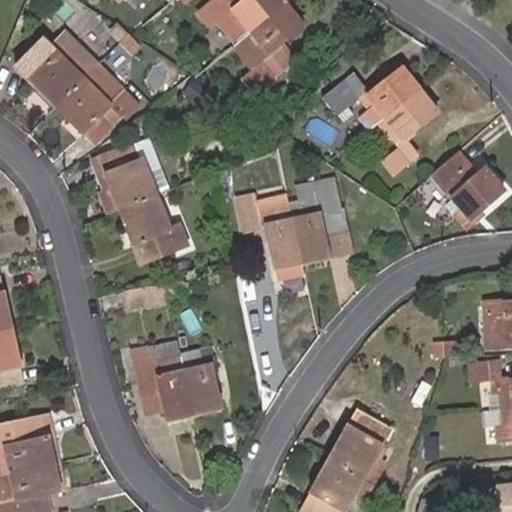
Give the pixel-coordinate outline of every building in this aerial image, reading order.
[(218,20),(236,42),(285,3),(282,0),(244,0),(235,8),(228,0),(212,0),(199,11),(211,26),(218,20)] [(285,3),(236,42),(246,55),(255,48),(265,61),(243,79),(254,92),(281,70),(267,54),(279,45),(303,24),(285,3)] [(120,43),(128,35),(120,27),(116,24),(108,31),(120,43)] [(16,67),(57,106),(90,73),(88,72),(97,64),(65,33),(51,47),(43,39),(16,67)] [(134,41),(128,35),(120,43),(125,48),(134,41)] [(139,46),(134,41),(125,48),(131,54),(139,46)] [(292,61),(279,45),(267,54),(281,70),(292,61)] [(137,105),(98,66),(90,73),(57,106),(96,146),(137,105)] [(359,118),(369,131),(380,123),(419,89),(402,68),(369,95),(352,75),(323,98),(336,114),(359,97),(369,110),(359,118)] [(194,81),(178,93),(188,107),(204,95),(194,81)] [(438,112),(419,89),(380,123),(400,146),(382,161),(394,175),(417,154),(405,140),(438,112)] [(97,192),(106,215),(119,209),(156,194),(169,189),(149,138),(97,159),(109,188),(102,190),(97,192)] [(456,152),(431,175),(462,209),(455,215),(467,230),(475,223),(471,219),(504,189),(485,168),(477,175),(456,152)] [(90,162),(102,190),(109,188),(97,159),(90,162)] [(194,183),(198,194),(216,188),(212,176),(194,183)] [(317,213),(319,212),(342,207),(335,177),(310,182),(317,213)] [(156,194),(119,209),(141,262),(185,244),(176,225),(170,228),(156,194)] [(275,268),(300,262),(289,212),(258,219),(253,195),(236,198),(243,230),(266,226),(275,268)] [(289,212),(300,262),(328,256),(319,212),(317,213),(307,216),(304,199),(287,203),(289,212)] [(351,251),(342,207),(319,212),(328,256),(351,251)] [(0,332),(12,330),(0,281),(0,332)] [(130,307),(169,300),(164,281),(128,290),(130,307)] [(485,302),(487,349),(511,346),(511,304),(495,306),(494,302),(485,302)] [(0,388),(23,383),(12,330),(0,332),(0,388)] [(168,420),(194,414),(180,353),(178,341),(133,353),(140,381),(158,377),(167,414),(168,420)] [(441,358),(441,343),(432,343),(432,358),(441,358)] [(459,357),(458,343),(441,343),(441,358),(459,357)] [(180,353),(194,414),(221,407),(211,364),(215,363),(214,358),(200,361),(197,349),(180,353)] [(502,410),(511,408),(511,381),(507,382),(507,380),(499,380),(498,364),(469,367),(471,384),(492,382),(494,410),(502,410)] [(149,418),(167,414),(158,377),(140,381),(149,418)] [(511,408),(502,410),(503,426),(496,427),(497,444),(511,442),(511,408)] [(503,426),(502,410),(494,410),(486,411),(487,428),(496,427),(503,426)] [(331,461),(364,479),(382,446),(390,431),(358,413),(331,461)] [(0,475),(59,462),(49,418),(0,428),(0,475)] [(389,450),(382,446),(364,479),(375,486),(385,468),(380,466),(389,450)] [(442,451),(421,453),(421,464),(444,461),(442,451)] [(345,511),(356,493),(364,479),(331,461),(302,511),(345,511)] [(59,462),(0,475),(0,497),(2,506),(0,506),(0,511),(21,511),(19,501),(47,494),(65,490),(59,462)] [(375,486),(364,479),(356,493),(367,499),(375,486)] [(19,501),(21,511),(49,511),(47,494),(19,501)]
